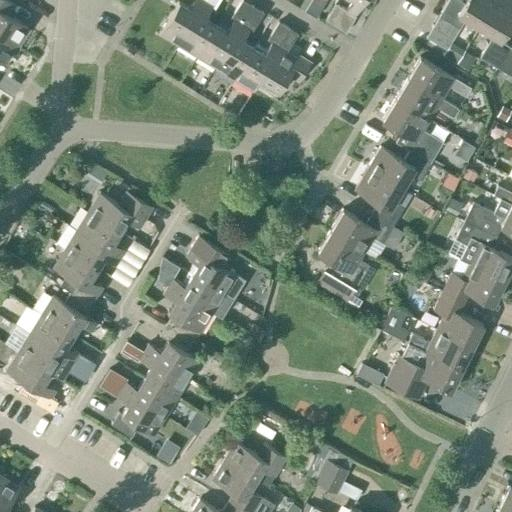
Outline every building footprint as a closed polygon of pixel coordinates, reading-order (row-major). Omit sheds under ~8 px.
[(0,0),(0,35),(15,45),(27,26),(5,12),(12,2),(9,0),(0,0)] [(177,0),(158,32),(176,43),(203,0),(193,0),(189,7),(177,0)] [(203,0),(176,43),(195,54),(215,22),(204,16),(212,3),(215,5),(218,0),(203,0)] [(227,29),(215,22),(195,54),(214,65),(252,5),(243,0),(241,0),(232,16),(234,17),(227,29)] [(308,0),(304,7),(316,14),(325,0),(308,0)] [(352,14),(359,2),(360,2),(361,0),(350,0),(346,9),(335,2),(325,19),(344,31),(354,15),(352,14)] [(478,26),(493,0),(464,0),(464,2),(461,0),(446,0),(438,14),(459,27),(464,17),(478,26)] [(479,56),(496,66),(509,45),(499,39),(511,16),(511,0),(493,0),(478,26),(492,34),(479,56)] [(262,11),(252,5),(214,65),(232,77),(252,45),(241,38),(249,26),(252,28),(262,11)] [(459,27),(438,14),(432,25),(452,37),(459,27)] [(264,52),(252,45),(232,77),(252,89),(259,78),(289,27),(278,21),(268,38),(271,40),(264,52)] [(452,37),(432,25),(425,35),(446,48),(452,37)] [(296,32),(289,27),(259,78),(278,89),(287,74),(298,80),(309,61),(299,55),(298,57),(286,50),(296,32)] [(0,61),(3,63),(15,45),(0,35),(0,61)] [(511,47),(509,45),(496,66),(511,75),(511,47)] [(406,77),(441,96),(448,85),(465,95),(470,86),(419,55),(406,77)] [(441,96),(406,77),(394,97),(428,118),(435,106),(452,116),(458,107),(441,96)] [(428,118),(394,97),(381,118),(401,130),(394,141),(408,149),(430,161),(442,140),(422,128),(428,118)] [(511,128),(509,127),(502,141),(511,146),(511,128)] [(430,161),(408,149),(402,159),(379,145),(367,166),(401,186),(409,173),(419,179),(430,161)] [(457,162),(463,151),(451,145),(445,156),(457,162)] [(401,186),(367,166),(354,187),(377,201),(371,211),(392,224),(403,206),(393,200),(401,186)] [(510,202),(511,202),(511,191),(497,184),(492,193),(510,202)] [(87,210),(120,230),(127,219),(139,226),(151,205),(126,190),(118,202),(99,191),(87,210)] [(465,196),(454,190),(444,210),(455,215),(465,196)] [(511,229),(511,202),(510,202),(504,216),(472,200),(463,219),(495,235),(500,224),(511,229)] [(392,224),(371,211),(364,221),(342,208),(329,229),(363,249),(372,235),(381,241),(392,224)] [(120,230),(87,210),(76,228),(120,256),(125,248),(113,241),(120,230)] [(511,256),(490,245),(495,235),(463,219),(454,237),(465,243),(458,257),(468,262),(468,261),(503,279),(511,261),(511,256)] [(120,256),(76,228),(64,247),(97,267),(104,256),(116,263),(120,256)] [(355,263),(363,249),(329,229),(316,250),(329,258),(315,281),(346,300),(365,269),(355,263)] [(190,272),(222,292),(234,273),(221,265),(229,253),(198,234),(185,254),(197,261),(190,272)] [(97,267),(64,247),(53,266),(65,274),(59,284),(69,290),(91,303),(102,285),(91,278),(97,267)] [(159,255),(156,271),(170,274),(173,258),(159,255)] [(492,301),(503,279),(468,261),(468,262),(461,276),(450,271),(442,289),(464,301),(469,290),(492,301)] [(172,277),(167,284),(211,311),(212,309),(216,312),(220,313),(224,311),(228,305),(228,300),(225,297),(221,294),(222,292),(190,272),(183,284),(172,277)] [(408,275),(403,286),(411,290),(416,279),(408,275)] [(171,313),(165,323),(193,340),(211,311),(167,284),(162,292),(174,299),(167,310),(171,313)] [(91,303),(69,290),(63,300),(51,293),(50,294),(42,289),(31,308),(40,313),(73,333),(80,322),(91,329),(96,320),(85,313),(91,303)] [(458,311),(464,301),(442,289),(432,308),(442,313),(435,328),(471,345),(482,323),(458,311)] [(73,333),(40,313),(29,331),(73,358),(77,351),(66,344),(73,333)] [(376,318),(373,325),(402,338),(406,329),(381,317),(379,320),(376,318)] [(148,342),(143,349),(187,377),(199,357),(187,350),(193,340),(165,323),(158,334),(166,338),(159,349),(148,342)] [(252,326),(247,333),(257,339),(262,332),(252,326)] [(424,350),(460,367),(471,345),(435,328),(429,340),(411,331),(406,340),(425,349),(424,350)] [(73,358),(29,331),(17,350),(50,370),(57,358),(68,366),(73,358)] [(121,334),(115,347),(136,355),(141,343),(121,334)] [(143,375),(175,395),(187,377),(143,349),(139,357),(150,364),(143,375)] [(50,370),(17,350),(6,369),(37,388),(31,399),(51,411),(58,400),(50,395),(54,388),(43,381),(50,370)] [(450,388),(460,367),(424,350),(418,362),(397,351),(383,380),(418,397),(427,378),(450,388)] [(115,389),(122,369),(103,362),(96,382),(115,389)] [(361,362),(357,371),(377,381),(382,372),(361,362)] [(121,387),(164,414),(175,395),(143,375),(136,387),(125,380),(121,387)] [(164,414),(121,387),(116,395),(127,401),(121,412),(118,410),(110,422),(131,435),(138,424),(152,433),(164,414)] [(191,418),(187,424),(197,431),(201,424),(191,418)] [(223,458),(255,477),(255,478),(267,485),(274,474),(285,455),(263,441),(256,452),(234,439),(223,458)] [(171,441),(163,454),(169,458),(177,445),(171,441)] [(306,476),(336,491),(337,489),(356,498),(361,488),(342,478),(351,459),(322,444),(306,476)] [(232,490),(226,500),(247,511),(250,511),(261,495),(249,488),(255,478),(255,477),(223,458),(211,477),(232,490)] [(0,511),(13,511),(5,507),(18,485),(0,474),(0,511)] [(511,511),(511,484),(508,483),(498,505),(511,511)] [(199,497),(189,511),(247,511),(226,500),(219,510),(199,497)]
